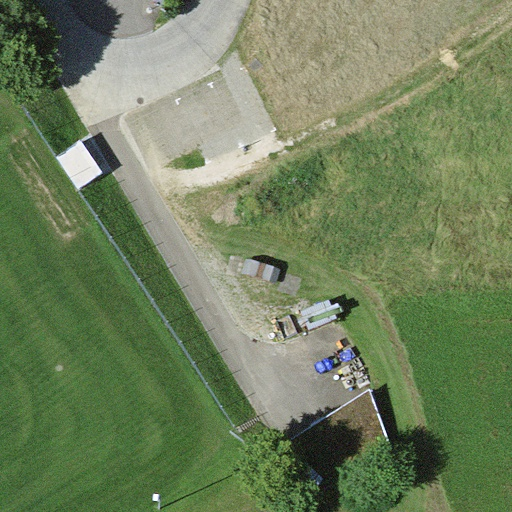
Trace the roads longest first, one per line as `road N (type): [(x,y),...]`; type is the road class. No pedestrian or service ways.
road 1 (residential): [(273,409),(141,196),(86,85),(23,0)]
road 2 (track): [(141,196),(410,104),(511,21)]
